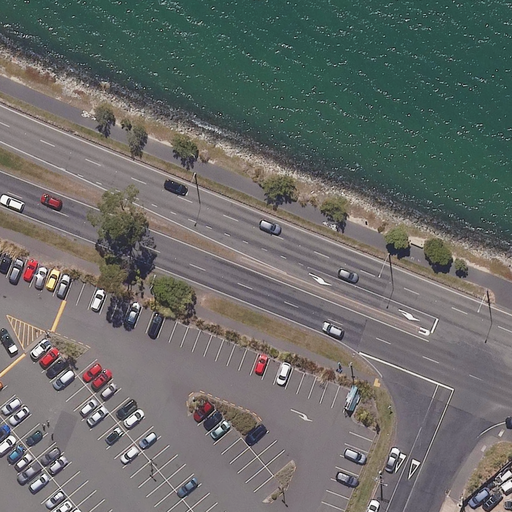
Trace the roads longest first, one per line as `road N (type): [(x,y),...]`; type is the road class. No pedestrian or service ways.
road 1 (secondary): [(0,122),(497,324)]
road 2 (secondary): [(462,366),(0,187)]
road 3 (unclassified): [(462,366),(404,511)]
